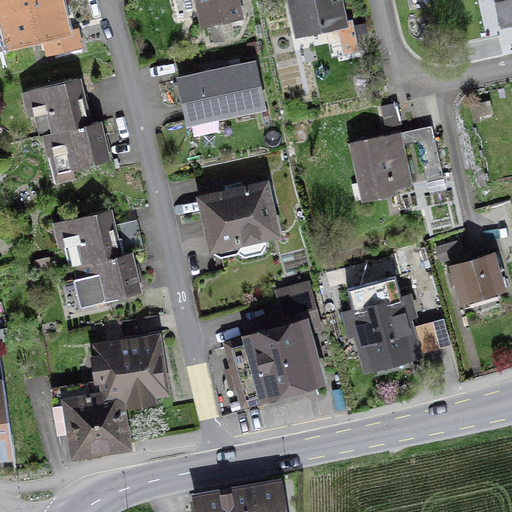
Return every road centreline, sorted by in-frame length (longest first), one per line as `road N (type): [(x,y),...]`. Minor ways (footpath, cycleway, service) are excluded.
road 1 (residential): [(219,466),(109,0)]
road 2 (tertiary): [(511,404),(219,466)]
road 3 (residential): [(511,68),(425,76),(403,63),(369,0)]
road 4 (tertiary): [(219,466),(139,485),(87,511)]
